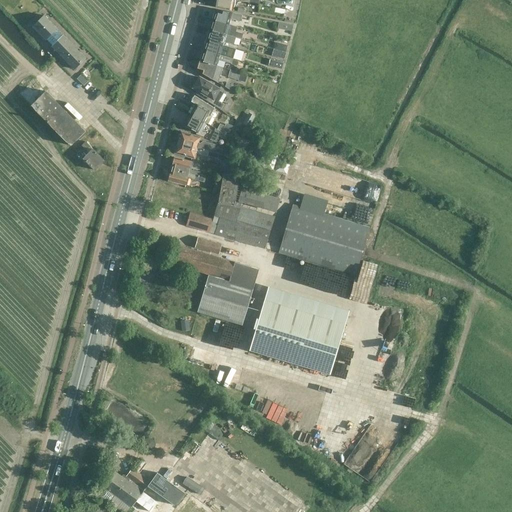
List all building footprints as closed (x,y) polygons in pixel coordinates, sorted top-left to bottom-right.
[(235,0),(215,0),(215,1),(216,2),(215,7),(233,11),(235,0)] [(240,20),(241,14),(233,12),(221,11),(220,13),(214,12),(214,14),(212,14),(211,16),(212,18),(212,19),(229,24),(231,18),(240,20)] [(44,15),(32,27),(45,40),(46,39),(52,46),(74,69),(86,58),(63,35),(62,36),(56,29),(57,29),(44,15)] [(229,24),(212,19),(211,21),(210,21),(209,24),(210,25),(209,29),(226,35),(235,37),(235,38),(236,38),(240,38),(241,34),(237,33),(237,34),(232,33),(232,32),(227,31),(229,24)] [(232,47),(233,48),(236,48),(237,45),(233,44),(235,38),(235,37),(226,35),(209,29),(208,31),(207,31),(206,34),(207,35),(206,39),(232,47)] [(203,49),(220,55),(222,49),(231,52),(231,51),(232,47),(206,39),(204,45),(204,44),(202,45),(202,48),(203,49)] [(200,60),(217,65),(219,60),(231,63),(232,58),(220,55),(203,49),(201,54),(200,55),(199,58),(200,59),(200,60)] [(272,56),(285,59),(287,53),(274,49),(272,56)] [(217,65),(200,60),(199,62),(197,62),(197,65),(197,66),(198,66),(197,68),(203,70),(202,74),(213,80),(217,65)] [(273,67),(282,69),(283,63),(275,61),(273,67)] [(240,73),(231,70),(228,79),(238,82),(240,73)] [(193,83),(194,86),(193,87),(198,91),(196,94),(220,109),(223,104),(218,101),(224,92),(199,77),(198,79),(195,79),(193,83)] [(85,131),(45,91),(34,79),(19,93),(31,106),(70,146),(85,131)] [(214,108),(194,95),(191,101),(195,104),(190,114),(204,122),(206,117),(207,118),(209,117),(214,108)] [(249,127),(255,116),(249,113),(242,124),(249,127)] [(204,122),(190,114),(184,126),(198,133),(204,122)] [(224,126),(219,136),(226,140),(231,130),(224,126)] [(221,131),(219,131),(217,134),(215,133),(214,135),(211,140),(216,142),(218,137),(221,131)] [(178,142),(219,153),(222,154),(223,149),(214,147),(215,144),(211,143),(203,140),(200,142),(198,142),(199,137),(181,132),(181,133),(179,134),(178,137),(179,140),(178,142)] [(83,158),(95,170),(104,161),(91,148),(92,148),(85,141),(81,145),(89,153),(83,158)] [(217,159),(218,156),(219,153),(178,142),(177,145),(176,146),(175,150),(175,152),(193,158),(195,153),(207,156),(217,159)] [(173,164),(172,168),(199,176),(199,173),(200,172),(189,169),(191,161),(175,157),(174,158),(172,159),(171,162),(173,164)] [(360,183),(361,177),(311,164),(307,181),(349,193),(352,181),(360,183)] [(204,182),(205,177),(206,175),(199,173),(199,176),(172,168),(170,172),(168,174),(167,177),(168,180),(185,185),(187,177),(204,182)] [(240,176),(223,173),(218,201),(214,216),(219,217),(214,234),(265,249),(280,199),(238,186),(240,176)] [(355,275),(370,227),(293,204),(278,252),(355,275)] [(186,225),(209,232),(213,219),(190,212),(186,225)] [(194,247),(219,254),(222,244),(197,237),(194,247)] [(259,269),(235,262),(174,243),(169,262),(186,267),(183,277),(194,280),(196,273),(193,272),(194,270),(208,274),(197,311),(242,325),(259,269)] [(352,295),(368,300),(378,264),(361,260),(352,295)] [(250,348),(331,372),(349,312),(268,288),(250,348)] [(109,502),(110,503),(122,511),(138,511),(132,507),(147,485),(150,481),(132,468),(126,476),(129,478),(128,480),(111,468),(100,484),(106,488),(101,496),(101,497),(102,498),(102,499),(103,499),(104,500),(105,501),(106,501),(108,502),(109,502)] [(185,490),(158,470),(149,483),(176,503),(185,490)]
